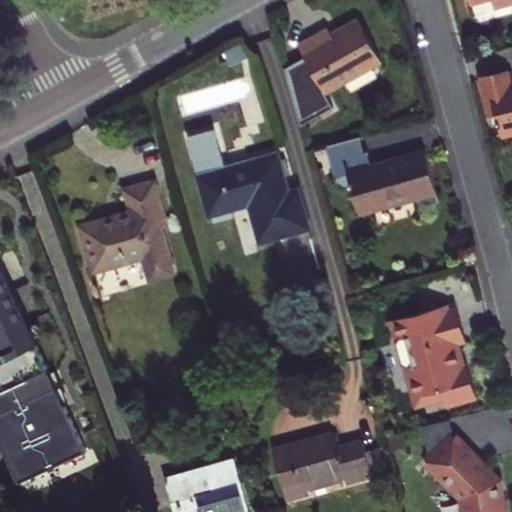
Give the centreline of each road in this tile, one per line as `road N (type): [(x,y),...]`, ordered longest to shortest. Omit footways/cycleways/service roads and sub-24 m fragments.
road 1 (residential): [(426,0),(511,321)]
road 2 (tertiary): [(68,94),(239,0)]
